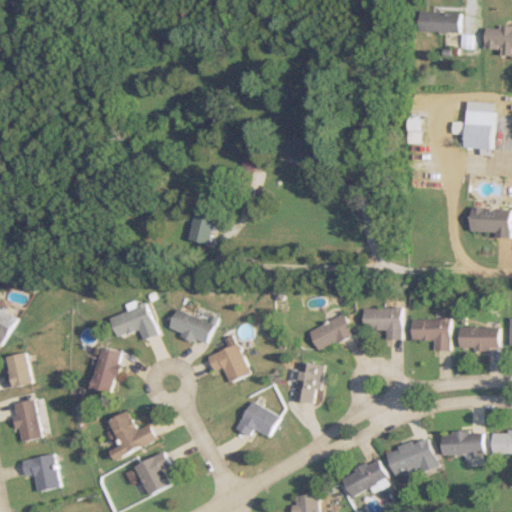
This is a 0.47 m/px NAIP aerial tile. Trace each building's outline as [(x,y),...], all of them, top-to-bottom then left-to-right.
[(463,31),(463,12),(423,11),(423,30),(463,31)] [(468,147),(494,147),(494,110),(468,110),(468,147)] [(305,164),(313,140),(291,132),(283,156),(305,164)] [(511,235),(511,225),(511,207),(474,207),(473,234),(511,235)] [(158,334),(145,303),(110,317),(118,338),(139,329),(143,340),(158,334)] [(0,344),(2,346),(18,318),(0,307),(0,344)] [(388,329),(388,339),(404,339),(404,308),(366,308),(366,329),(388,329)] [(214,323),(176,309),(169,330),(206,344),(214,323)] [(355,333),(345,313),(310,331),(320,351),(355,333)] [(436,339),(436,351),(452,351),(452,319),(415,319),(415,339),(436,339)] [(500,327),(462,327),(462,349),(500,349),(500,327)] [(208,355),(214,370),(223,367),(229,382),(250,373),(237,343),(208,355)] [(114,392),(123,352),(102,347),(94,387),(114,392)] [(15,388),(33,383),(26,352),(7,357),(15,388)] [(322,363),(297,362),(295,401),(321,402),(322,363)] [(35,399),(15,403),(21,441),(42,438),(35,399)] [(281,415),(251,401),(237,428),(250,435),(254,428),(270,436),(281,415)] [(159,440),(152,424),(138,430),(130,411),(108,421),(116,439),(119,437),(123,445),(113,450),(117,459),(159,440)] [(445,431),(445,453),(485,453),(485,431),(445,431)] [(511,452),(511,431),(495,431),(495,453),(511,452)] [(407,471),(410,482),(422,478),(420,474),(440,467),(429,437),(389,450),(397,474),(407,471)] [(172,464),(166,452),(138,464),(152,494),(173,484),(165,467),(172,464)] [(63,486),(55,453),(25,460),(28,475),(37,474),(41,491),(63,486)] [(390,478),(381,458),(345,474),(354,495),(390,478)] [(296,495),(296,511),(322,511),(321,493),(296,495)]
